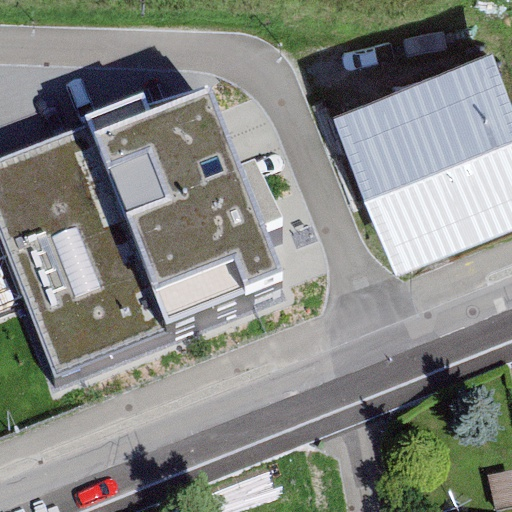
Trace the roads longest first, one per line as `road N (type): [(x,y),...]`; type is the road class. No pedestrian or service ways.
road 1 (residential): [(334,380),(7,511)]
road 2 (residential): [(511,311),(334,380)]
road 3 (residential): [(334,380),(369,511)]
